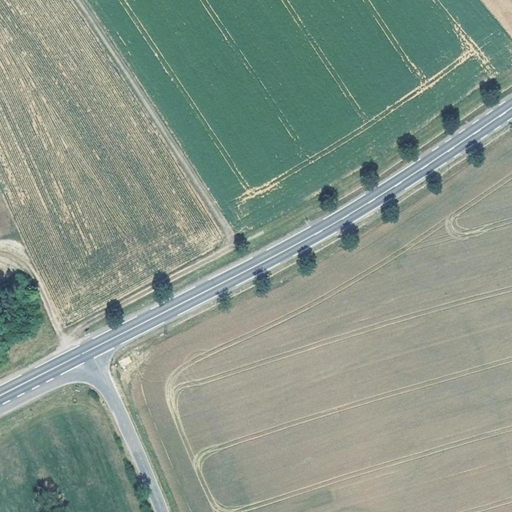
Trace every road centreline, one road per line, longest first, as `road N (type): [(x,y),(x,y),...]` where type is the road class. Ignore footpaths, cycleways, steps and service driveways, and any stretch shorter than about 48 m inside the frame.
road 1 (track): [(75,0),(232,246),(84,325),(52,368)]
road 2 (primary): [(511,107),(345,217),(90,349)]
road 3 (tertiary): [(162,511),(90,349)]
